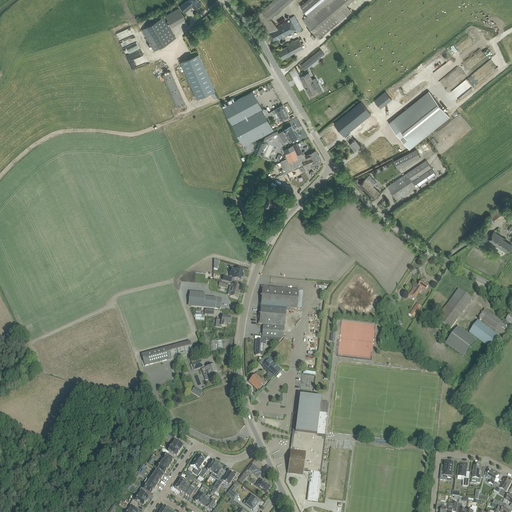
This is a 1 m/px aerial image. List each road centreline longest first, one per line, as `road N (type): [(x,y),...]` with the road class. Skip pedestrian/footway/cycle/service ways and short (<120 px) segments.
road 1 (track): [(0,178),(60,131),(144,130),(279,73)]
road 2 (tertiary): [(511,297),(408,238),(331,167)]
road 3 (tertiary): [(260,444),(239,353),(247,295),(269,240)]
road 4 (tertiary): [(331,167),(229,0)]
road 5 (residential): [(511,473),(483,458),(440,453),(431,511)]
road 6 (residential): [(165,489),(196,446),(234,457),(260,444)]
